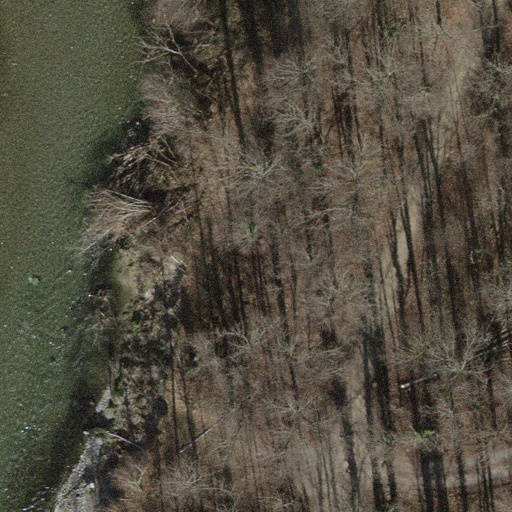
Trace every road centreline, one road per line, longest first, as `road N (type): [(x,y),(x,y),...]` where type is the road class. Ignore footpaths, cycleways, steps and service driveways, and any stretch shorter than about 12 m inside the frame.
road 1 (track): [(511,24),(332,462),(322,511)]
road 2 (track): [(145,404),(234,446),(390,471),(511,452)]
